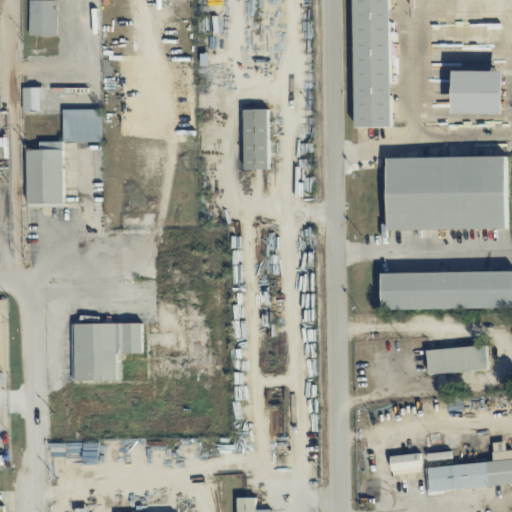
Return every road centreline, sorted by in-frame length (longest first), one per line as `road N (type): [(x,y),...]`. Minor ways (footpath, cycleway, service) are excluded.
road 1 (residential): [(332,0),(341,511)]
road 2 (residential): [(31,511),(22,297)]
